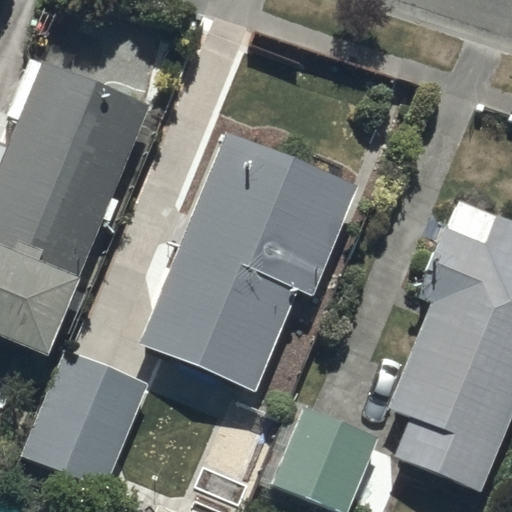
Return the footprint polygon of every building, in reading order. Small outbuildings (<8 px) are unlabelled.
[(0,336),(46,356),(150,107),(31,58),(8,114),(20,119),(0,167),(0,336)] [(358,188),(224,133),(138,345),(253,392),(294,291),(312,299),(358,188)] [(479,492),(511,410),(511,221),(456,199),(416,299),(428,304),(385,410),(408,419),(393,458),(479,492)] [(149,384),(67,348),(21,455),(103,491),(149,384)] [(291,402),(258,480),(334,511),(344,511),(376,438),(291,402)]
